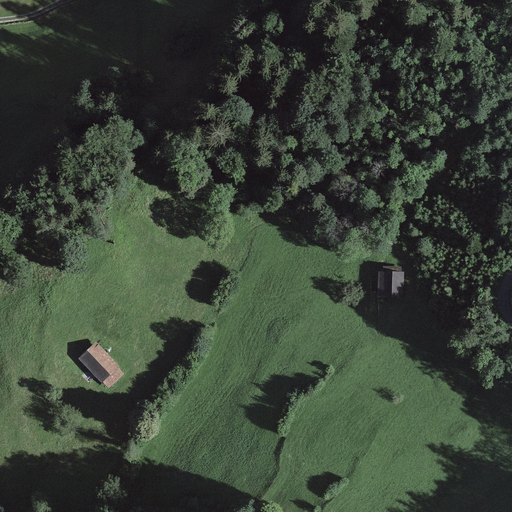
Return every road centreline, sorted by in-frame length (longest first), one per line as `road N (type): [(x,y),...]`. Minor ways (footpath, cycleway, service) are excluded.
road 1 (track): [(169,383),(243,241),(262,221),(333,206),(403,163),(462,140),(487,118)]
road 2 (track): [(487,118),(401,224),(412,294)]
